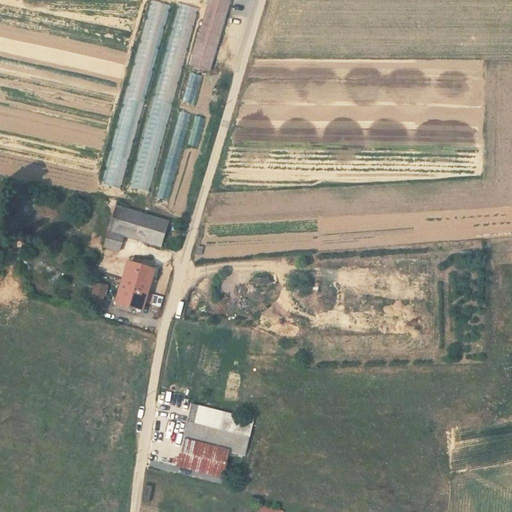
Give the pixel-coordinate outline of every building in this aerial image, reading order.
[(125,189),(165,4),(146,0),(106,185),(125,189)] [(210,0),(192,65),(210,70),(229,0),(210,0)] [(133,188),(151,192),(195,8),(177,3),(133,188)] [(190,72),(182,103),(193,105),(200,75),(190,72)] [(157,197),(169,200),(189,113),(178,111),(157,197)] [(286,152),(462,153),(462,142),(469,142),(469,138),(464,137),(464,128),(272,126),(272,149),(280,149),(280,142),(286,142),(286,152)] [(235,130),(236,140),(260,138),(259,128),(235,130)] [(387,201),(388,213),(444,211),(444,197),(459,196),(458,181),(384,184),(384,193),(378,193),(378,202),(387,201)] [(169,222),(118,207),(115,217),(166,232),(169,222)] [(165,236),(114,221),(107,246),(126,251),(130,238),(162,247),(165,236)] [(131,265),(121,299),(116,298),(115,303),(140,310),(142,305),(146,306),(156,272),(131,265)] [(278,273),(265,275),(265,282),(280,281),(278,273)] [(105,302),(109,285),(95,282),(91,300),(105,302)] [(255,419),(194,404),(180,467),(223,478),(229,452),(246,456),(255,419)]
